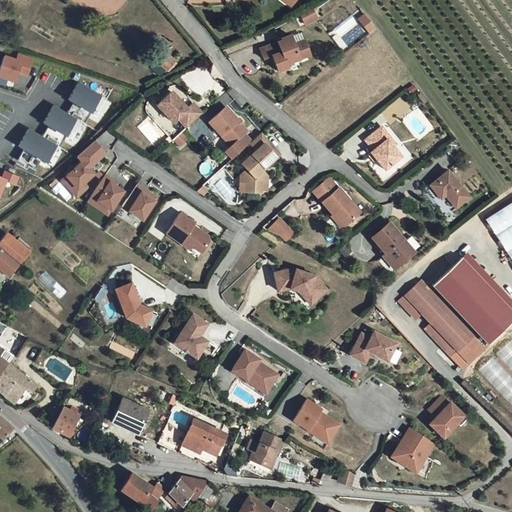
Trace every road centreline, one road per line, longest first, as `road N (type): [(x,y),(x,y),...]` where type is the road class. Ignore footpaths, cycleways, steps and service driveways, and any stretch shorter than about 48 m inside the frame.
road 1 (unclassified): [(16,420),(110,462),(494,511)]
road 2 (residential): [(375,408),(213,299),(213,283),(248,231)]
road 3 (residential): [(169,0),(239,84),(327,157)]
road 4 (residential): [(248,231),(120,149)]
